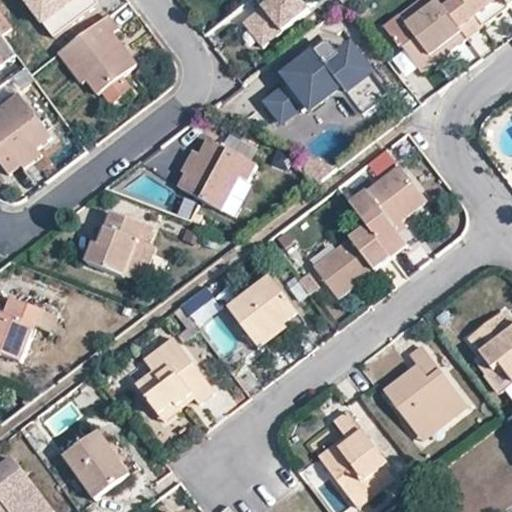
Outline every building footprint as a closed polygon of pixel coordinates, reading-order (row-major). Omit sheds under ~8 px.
[(42,20),(65,49),(107,17),(98,5),(101,3),(98,0),(36,0),(25,9),(36,24),(42,20)] [(311,0),(266,0),(271,6),(252,21),(270,46),(318,9),(311,0)] [(421,0),(383,28),(398,48),(401,46),(422,74),(436,63),(431,56),(446,45),(451,52),(467,39),(437,0),(421,0)] [(437,0),(467,39),(509,8),(503,0),(437,0)] [(511,0),(503,0),(509,8),(511,6),(511,0)] [(0,32),(2,36),(12,29),(0,12),(0,32)] [(58,55),(82,85),(87,81),(97,96),(101,92),(110,104),(131,88),(123,76),(137,65),(114,34),(120,29),(110,15),(107,17),(65,49),(58,55)] [(2,36),(0,32),(0,67),(17,56),(2,36)] [(431,56),(436,63),(451,52),(446,45),(431,56)] [(340,59),(319,52),(301,67),(306,74),(266,106),(281,126),(299,111),(302,115),(330,94),(347,96),(364,118),(391,97),(352,48),(340,59)] [(0,162),(11,177),(41,155),(38,150),(52,140),(18,94),(0,108),(0,162)] [(179,187),(239,221),(257,188),(249,183),(257,168),(208,141),(200,155),(193,152),(183,172),(186,174),(179,187)] [(396,166),(386,152),(367,167),(377,180),(396,166)] [(316,186),(338,169),(302,154),(296,169),(316,186)] [(368,227),(392,259),(409,246),(395,229),(427,204),(398,168),(350,205),(368,227)] [(87,264),(141,284),(156,247),(148,244),(154,229),(112,213),(106,230),(100,246),(94,244),(87,264)] [(100,227),(94,244),(100,246),(106,230),(100,227)] [(314,269),(338,300),(392,259),(368,227),(314,269)] [(309,275),(299,282),(309,295),(319,288),(309,275)] [(229,309),(259,347),(286,326),(300,315),(270,277),(229,309)] [(205,290),(193,299),(199,307),(211,298),(205,290)] [(0,355),(22,364),(36,327),(42,312),(9,299),(3,316),(0,322),(0,355)] [(193,299),(181,308),(188,316),(199,307),(193,299)] [(188,316),(181,308),(174,314),(186,329),(180,334),(186,341),(199,331),(188,316)] [(42,312),(36,327),(52,333),(58,318),(42,312)] [(469,338),(494,371),(501,366),(511,379),(511,325),(502,313),(469,338)] [(286,326),(259,347),(263,353),(291,331),(286,326)] [(138,386),(164,420),(194,397),(199,403),(200,405),(215,394),(175,340),(145,362),(153,374),(138,386)] [(385,392),(424,442),(469,407),(422,347),(410,356),(417,366),(385,392)] [(494,371),(488,376),(504,396),(511,389),(511,379),(501,366),(494,371)] [(45,393),(40,392),(26,403),(28,406),(45,393)] [(194,397),(164,420),(168,426),(199,403),(194,397)] [(320,457),(359,508),(394,481),(386,470),(391,466),(348,412),(335,423),(346,437),(320,457)] [(65,459),(97,502),(139,470),(118,441),(110,446),(101,433),(65,459)] [(0,511),(54,511),(14,460),(0,471),(0,511)] [(411,493),(428,481),(416,467),(400,479),(411,493)]
